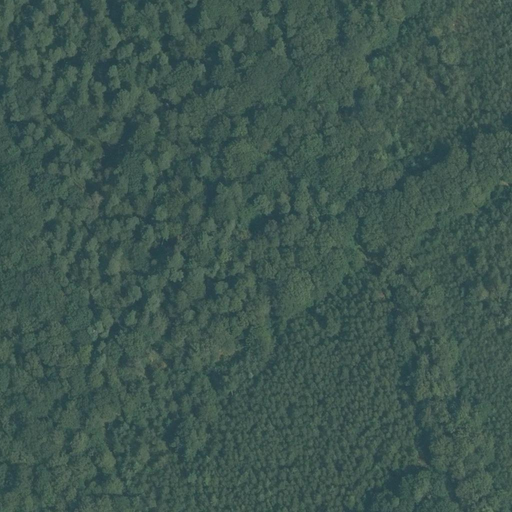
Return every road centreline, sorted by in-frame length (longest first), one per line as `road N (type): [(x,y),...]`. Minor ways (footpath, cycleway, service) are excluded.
road 1 (track): [(306,0),(461,511)]
road 2 (track): [(97,409),(511,153)]
road 3 (track): [(0,111),(130,511)]
